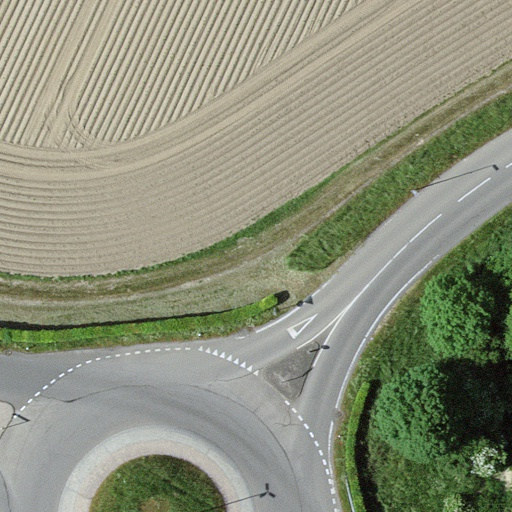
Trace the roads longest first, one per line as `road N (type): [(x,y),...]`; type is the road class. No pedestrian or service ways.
road 1 (tertiary): [(356,298),(160,390)]
road 2 (tertiary): [(297,499),(326,376),(356,298)]
road 3 (tertiary): [(511,164),(443,213),(356,298)]
road 4 (secondary): [(297,499),(279,455),(248,420),(207,397),(160,390)]
road 5 (secondary): [(130,394),(89,410),(55,439),(32,477),(24,511)]
road 6 (secondary): [(130,394),(0,386)]
